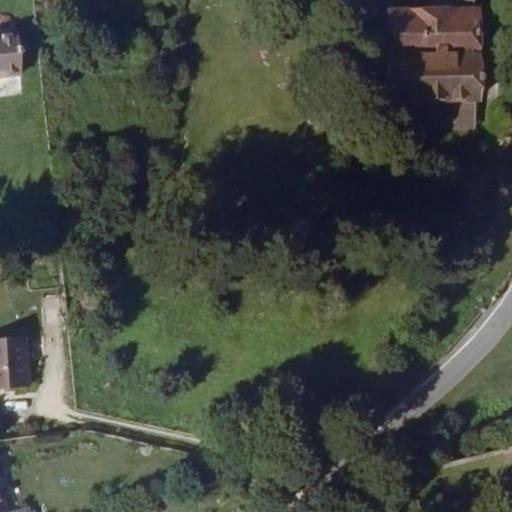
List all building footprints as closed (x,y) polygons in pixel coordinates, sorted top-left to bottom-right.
[(456,1),(456,11),(387,13),(388,130),(474,128),(474,11),(471,11),(472,0),(456,1)] [(0,24),(0,77),(20,75),(15,23),(0,24)] [(511,113),(511,100),(505,99),(503,112),(511,113)] [(0,390),(28,388),(23,339),(0,340),(0,390)] [(270,439),(290,451),(310,418),(290,406),(270,439)]
